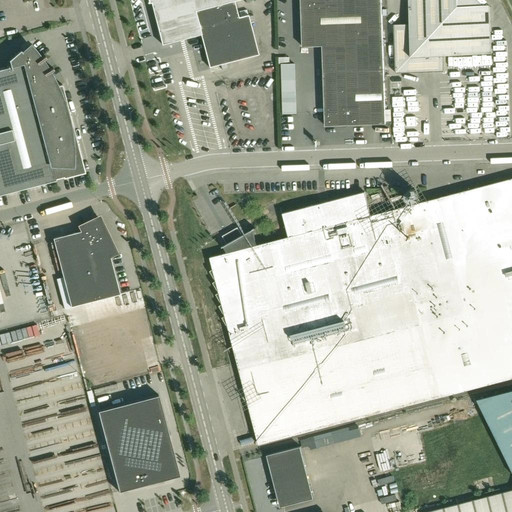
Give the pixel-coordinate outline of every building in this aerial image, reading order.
[(209,67),(258,54),(248,15),(238,17),(234,1),(237,0),(150,0),(151,1),(150,1),(150,3),(151,2),(162,44),(182,39),(201,34),(209,67)] [(300,0),(302,46),(322,46),(325,126),(386,124),(381,0),(300,0)] [(443,55),(491,54),(490,5),(483,6),(476,0),(408,0),(409,24),(394,24),(395,73),(444,71),(443,55)] [(11,67),(0,69),(0,195),(85,173),(62,85),(57,86),(55,83),(53,78),(50,74),(48,70),(45,65),(42,60),(38,55),(34,50),(31,46),(23,53),(21,50),(9,60),(11,67)] [(281,56),(283,115),(298,115),(296,61),(291,62),(290,56),(281,56)] [(415,192),(418,192),(421,192),(423,190),(424,188),(425,185),(425,182),(424,180),(422,178),(420,177),(417,176),(415,176),(412,177),(410,179),(409,181),(408,184),(409,187),(410,189),(412,191),(415,192)] [(259,444),(511,378),(511,178),(371,215),(365,191),(282,213),(288,237),(257,245),(253,230),(255,228),(239,237),(236,232),(223,240),(226,244),(222,246),(222,247),(224,246),(228,253),(210,257),(259,444)] [(82,230),(53,238),(71,307),(120,294),(108,246),(112,244),(101,221),(80,226),(82,230)] [(511,390),(478,399),(511,468),(511,390)] [(119,492),(149,484),(148,482),(177,474),(167,436),(169,436),(158,395),(98,411),(119,491),(119,492)] [(301,447),(301,446),(267,454),(267,456),(269,456),(281,503),(311,496),(299,448),(301,447)] [(492,476),(473,481),(475,492),(495,487),(492,476)] [(511,511),(511,489),(426,511),(511,511)]
